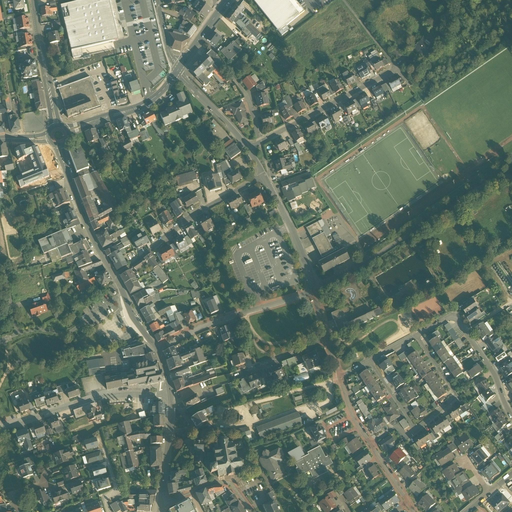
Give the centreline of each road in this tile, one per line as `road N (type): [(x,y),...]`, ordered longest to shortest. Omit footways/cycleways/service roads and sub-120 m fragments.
road 1 (residential): [(312,290),(497,177),(511,177)]
road 2 (residential): [(123,294),(65,333),(17,334),(3,268)]
road 3 (residential): [(114,278),(187,218),(263,176)]
road 4 (residential): [(0,429),(114,392),(170,395)]
road 5 (residential): [(157,349),(312,290)]
road 6 (residential): [(259,141),(397,68)]
road 7 (tertiary): [(114,278),(77,203),(60,145)]
road 8 (residential): [(415,430),(457,395),(415,335)]
road 9 (tertiary): [(68,130),(149,101),(177,70)]
road 10 (residential): [(263,176),(312,290)]
road 11 (residential): [(259,141),(245,94),(200,36)]
